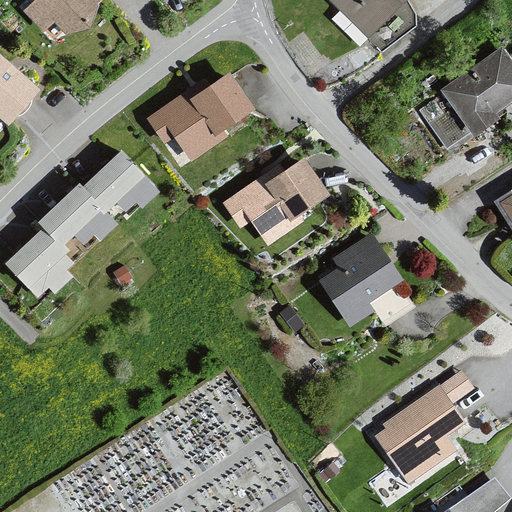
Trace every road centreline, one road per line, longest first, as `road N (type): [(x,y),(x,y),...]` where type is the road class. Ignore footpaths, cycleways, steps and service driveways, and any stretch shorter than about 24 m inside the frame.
road 1 (residential): [(259,18),(282,64),(411,207),(511,302)]
road 2 (residential): [(0,201),(107,108),(226,25),(259,18)]
